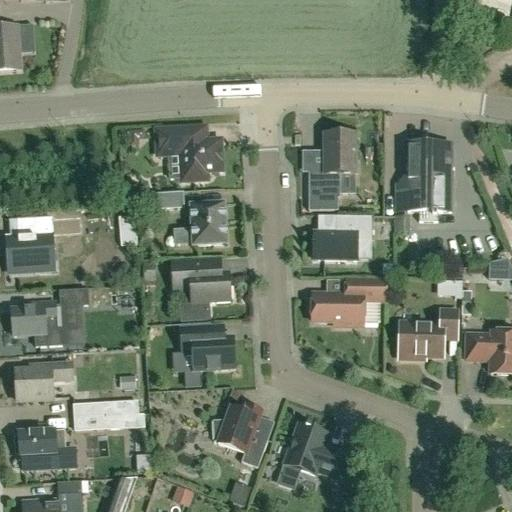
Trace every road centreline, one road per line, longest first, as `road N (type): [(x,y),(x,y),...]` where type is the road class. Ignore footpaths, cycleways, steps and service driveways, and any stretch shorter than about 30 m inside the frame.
road 1 (residential): [(421,424),(283,367),(265,96)]
road 2 (tertiary): [(265,96),(59,109)]
road 3 (tertiary): [(434,98),(265,96)]
